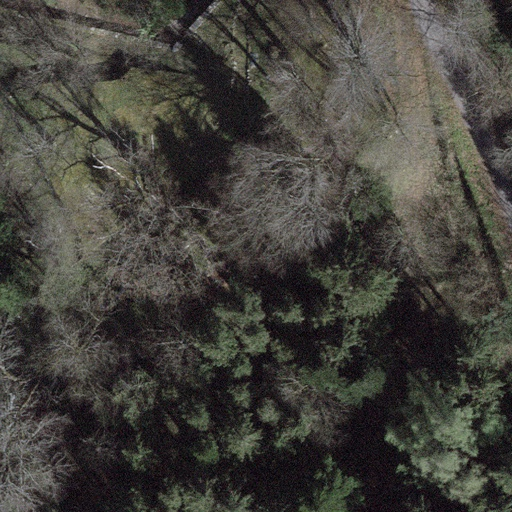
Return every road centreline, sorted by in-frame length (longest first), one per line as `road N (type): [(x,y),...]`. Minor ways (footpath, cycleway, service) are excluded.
road 1 (trunk): [(212,511),(289,293),(411,0)]
road 2 (track): [(511,247),(403,0)]
